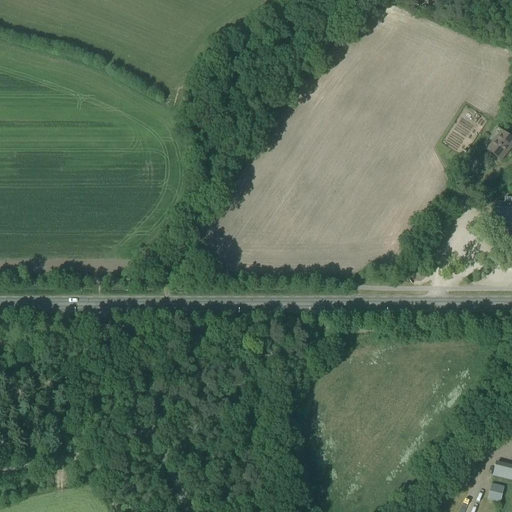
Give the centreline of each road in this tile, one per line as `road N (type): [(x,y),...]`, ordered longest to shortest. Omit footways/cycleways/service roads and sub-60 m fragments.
road 1 (primary): [(511,304),(0,305)]
road 2 (track): [(0,474),(85,454),(147,418)]
